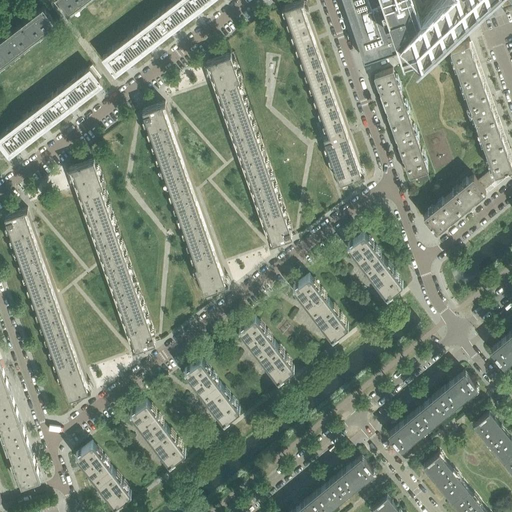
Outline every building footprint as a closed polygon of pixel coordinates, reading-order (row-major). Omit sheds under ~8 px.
[(70,10),(81,0),(60,0),(69,11),(70,10)] [(198,8),(207,0),(175,0),(171,4),(183,19),(193,12),(198,8)] [(307,9),(304,0),(300,0),(285,5),(325,120),(319,122),(331,155),(340,181),(340,180),(362,173),(365,172),(364,171),(361,162),(307,9)] [(511,0),(344,0),(364,59),(372,56),(403,46),(404,48),(425,48),(433,36),(505,11),(511,8),(511,0)] [(173,27),(183,19),(171,4),(148,21),(160,36),(168,31),(168,32),(173,28),(173,27)] [(55,21),(43,5),(42,5),(42,6),(37,10),(36,9),(31,13),(32,14),(22,21),(34,37),(54,21),(55,22),(55,21)] [(0,44),(9,56),(34,37),(22,21),(12,29),(11,29),(6,32),(7,33),(0,38),(0,44)] [(152,43),(160,36),(148,21),(125,39),(137,55),(147,47),(147,48),(152,44),(152,43)] [(127,62),(137,55),(125,39),(104,55),(103,55),(113,67),(112,68),(114,70),(116,72),(117,71),(116,70),(122,66),(122,67),(127,63),(127,62)] [(478,66),(473,51),(469,40),(451,47),(460,72),(478,66)] [(0,63),(9,56),(0,44),(0,63)] [(291,229),(238,79),(240,78),(231,52),(209,60),(206,61),(206,62),(207,62),(210,70),(270,241),(270,242),(293,234),(291,229)] [(93,64),(90,66),(99,77),(101,75),(93,64)] [(102,82),(101,80),(100,78),(99,78),(99,77),(90,66),(89,66),(89,67),(69,82),(81,97),(91,90),(91,91),(96,87),(96,86),(101,82),(101,83),(102,82)] [(487,90),(478,66),(460,72),(468,96),(487,90)] [(402,92),(393,67),(374,73),(383,99),(402,92)] [(71,105),(81,97),(69,82),(44,101),(56,117),(66,109),(66,110),(71,106),(71,105)] [(496,116),(491,101),(487,90),(468,96),(477,122),(496,116)] [(411,118),(402,92),(383,99),(392,124),(411,118)] [(226,272),(166,102),(166,101),(165,100),(143,108),(145,113),(197,264),(195,264),(204,291),(205,291),(226,283),(229,282),(229,281),(226,272)] [(46,124),(56,117),(44,101),(19,121),(31,136),(40,128),(41,129),(42,129),(46,125),(46,124)] [(505,141),(501,130),(496,116),(477,122),(486,148),(505,141)] [(419,142),(411,118),(392,124),(401,149),(419,142)] [(20,144),(31,136),(19,121),(0,135),(0,140),(2,143),(9,152),(10,153),(11,152),(10,152),(15,147),(16,149),(17,148),(21,145),(20,144)] [(511,166),(511,162),(505,141),(486,148),(493,166),(495,172),(509,168),(511,166)] [(428,168),(422,151),(419,142),(401,149),(410,174),(416,172),(426,169),(428,168)] [(9,152),(2,143),(0,144),(0,155),(2,157),(9,152)] [(70,168),(73,176),(133,347),(133,348),(156,340),(154,335),(124,246),(94,158),(72,165),(69,166),(70,168)] [(486,188),(509,169),(509,168),(495,172),(493,166),(478,178),(486,188)] [(429,177),(426,169),(416,172),(419,181),(429,177)] [(486,188),(478,178),(474,173),(449,194),(461,209),(486,188)] [(461,209),(449,194),(424,214),(436,229),(461,209)] [(38,237),(28,208),(28,206),(5,214),(8,222),(38,309),(39,309),(69,396),(89,389),(92,388),(91,387),(88,378),(58,293),(38,237)] [(384,257),(373,242),(365,232),(364,230),(350,241),(350,240),(348,242),(348,244),(349,243),(357,254),(356,254),(358,258),(359,257),(368,268),(384,257)] [(402,280),(392,267),(384,257),(368,268),(376,279),(375,280),(378,283),(379,282),(387,293),(386,293),(387,294),(390,292),(403,281),(402,280)] [(329,299),(318,284),(310,274),(309,272),(296,283),(296,282),(293,284),(294,286),(294,285),(302,296),(301,296),(304,300),(305,299),(314,311),(329,299)] [(348,322),(338,309),(329,299),(314,311),(322,321),(321,322),(323,325),(324,324),(332,335),(333,336),(336,334),(335,334),(349,323),(348,322)] [(275,340),(264,326),(256,315),(255,314),(242,324),(239,326),(240,327),(248,337),(247,338),(250,341),(251,341),(259,352),(275,340)] [(511,329),(510,331),(493,345),(494,346),(491,348),(504,363),(511,356),(511,329)] [(293,364),(284,351),(275,340),(259,352),(268,362),(267,363),(269,367),(270,366),(278,376),(278,377),(279,378),(281,376),(281,375),(295,365),(294,364),(293,364)] [(221,382),(210,368),(202,357),(201,356),(188,366),(187,366),(185,368),(186,369),(194,379),(193,380),(196,383),(197,383),(205,394),(221,382)] [(0,391),(10,388),(4,374),(0,361),(0,391)] [(478,384),(465,369),(463,371),(462,370),(445,384),(439,389),(452,404),(468,391),(468,392),(478,384)] [(237,402),(230,393),(221,382),(205,394),(213,404),(212,405),(215,409),(216,408),(224,418),(225,420),(227,418),(227,417),(240,407),(239,406),(237,402)] [(20,418),(15,403),(10,388),(0,391),(0,421),(1,424),(20,418)] [(452,404),(439,389),(433,394),(433,395),(430,397),(420,405),(420,404),(414,409),(426,425),(452,404)] [(166,424),(156,410),(147,399),(148,399),(147,398),(133,408),(130,410),(131,411),(132,411),(140,421),(139,422),(141,425),(142,424),(151,435),(166,424)] [(426,425),(414,409),(407,415),(408,415),(391,429),(389,431),(401,446),(411,439),(410,438),(426,425)] [(507,429),(501,423),(489,409),(474,422),(491,442),(507,429)] [(30,447),(25,432),(20,418),(1,424),(11,453),(30,447)] [(185,448),(175,435),(166,424),(151,435),(159,446),(158,447),(161,450),(162,450),(170,460),(169,460),(170,462),(173,459),(186,449),(185,448)] [(511,436),(511,435),(507,429),(491,442),(511,467),(511,466),(511,436)] [(111,465),(101,452),(93,441),(92,440),(79,450),(76,452),(77,453),(85,463),(84,464),(87,467),(88,466),(96,477),(111,465)] [(41,477),(35,461),(30,447),(11,453),(22,484),(41,477)] [(456,471),(452,466),(439,450),(424,463),(433,475),(435,477),(435,478),(440,484),(456,471)] [(375,469),(362,453),(342,469),(342,468),(336,473),(349,489),(365,476),(375,469)] [(131,490),(121,477),(111,465),(96,477),(105,488),(104,489),(106,492),(107,492),(115,502),(116,503),(119,501),(118,501),(132,491),(131,489),(131,490)] [(460,509),(476,496),(456,471),(440,484),(445,490),(448,493),(456,502),(455,503),(460,509)] [(349,489),(336,473),(330,478),(330,479),(322,485),(317,489),(311,494),(323,509),(349,489)] [(403,511),(399,507),(387,493),(372,506),(377,511),(403,511)] [(320,511),(323,509),(311,494),(305,499),(302,502),(292,510),(292,509),(288,511),(320,511)] [(489,511),(476,496),(460,509),(462,511),(489,511)]
